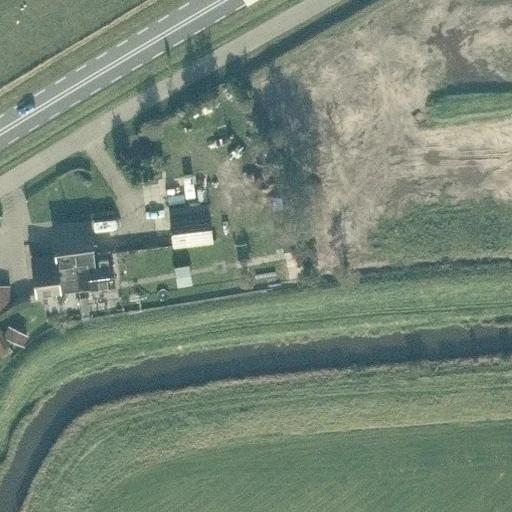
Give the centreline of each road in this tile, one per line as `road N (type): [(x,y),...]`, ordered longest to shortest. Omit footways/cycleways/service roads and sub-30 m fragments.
road 1 (unclassified): [(0,188),(322,0)]
road 2 (primary): [(0,134),(225,0)]
